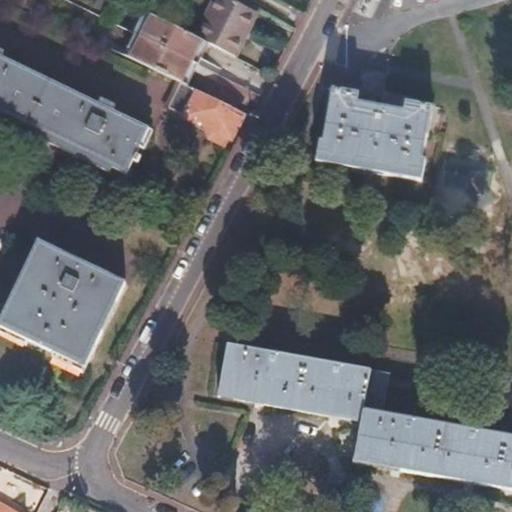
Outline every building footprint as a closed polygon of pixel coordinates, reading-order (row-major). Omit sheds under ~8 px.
[(8,0),(44,16),(52,0),(8,0)] [(255,10),(235,0),(215,0),(197,37),(210,44),(237,57),(245,41),(241,38),(255,10)] [(153,15),(142,38),(199,66),(210,44),(197,37),(153,15)] [(142,38),(132,59),(181,82),(189,86),(199,66),(142,38)] [(0,121),(125,184),(152,130),(117,113),(120,107),(106,100),(103,104),(8,57),(10,52),(0,46),(0,121)] [(181,82),(165,114),(227,145),(243,113),(189,86),(181,82)] [(363,94),(333,88),(325,142),(318,141),(316,162),(432,183),(436,161),(433,160),(442,107),(409,102),(408,111),(361,103),(363,94)] [(0,322),(0,324),(96,369),(135,284),(39,240),(0,322)] [(360,413),(382,418),(390,375),(224,347),(213,399),(265,409),(314,417),(358,425),(360,413)] [(360,413),(358,425),(350,466),(408,476),(464,486),(511,494),(511,440),(382,418),(360,413)] [(0,511),(18,511),(0,501),(0,511)]
